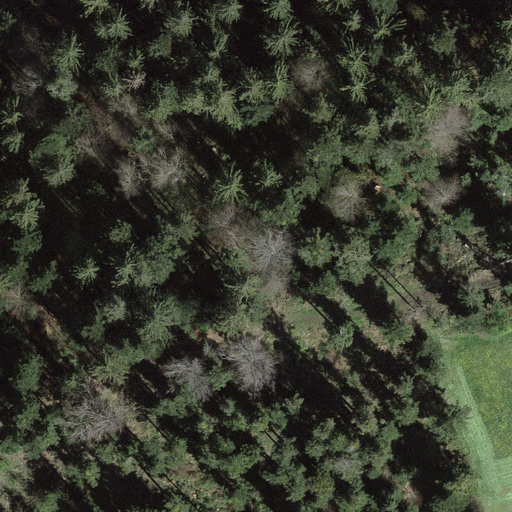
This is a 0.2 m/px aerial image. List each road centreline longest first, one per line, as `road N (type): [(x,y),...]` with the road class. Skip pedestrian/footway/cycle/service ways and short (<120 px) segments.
road 1 (track): [(511,272),(338,310),(80,391),(0,430)]
road 2 (track): [(219,0),(338,310)]
